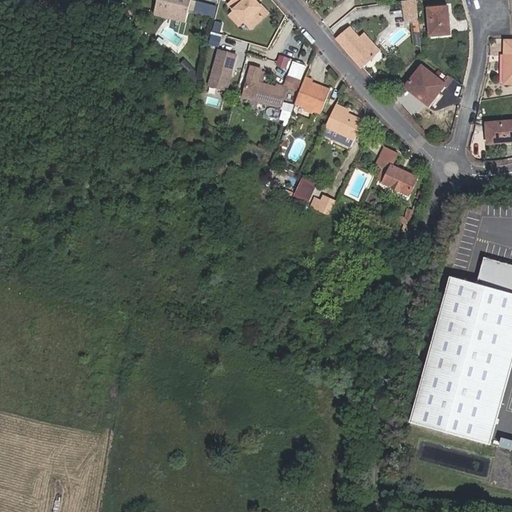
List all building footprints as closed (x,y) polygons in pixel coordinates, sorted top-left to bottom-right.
[(185,22),(191,0),(157,0),(154,14),(185,22)] [(268,13),(255,0),(233,0),(229,4),(234,11),(244,21),(251,29),(268,13)] [(418,14),(416,0),(409,0),(403,1),(405,16),(418,14)] [(198,2),(196,14),(216,17),(217,5),(198,2)] [(451,35),(448,7),(428,8),(430,36),(451,35)] [(244,21),(234,11),(229,16),(239,26),(244,21)] [(375,55),(360,38),(350,27),(337,39),(362,67),(375,55)] [(211,43),(219,46),(222,36),(214,33),(211,43)] [(380,51),(364,34),(360,38),(375,55),(380,51)] [(228,90),(238,54),(219,48),(209,85),(228,90)] [(280,55),(276,65),(289,69),(292,59),(280,55)] [(429,106),(446,84),(445,84),(442,82),(422,65),(405,87),(429,106)] [(304,71),(291,66),(288,76),(301,81),(304,71)] [(282,107),(287,88),(297,91),(301,81),(288,76),(284,87),(277,85),(276,88),(263,84),(258,83),(261,69),(251,67),(243,96),(282,107)] [(263,84),(267,71),(261,69),(258,83),(263,84)] [(448,86),(453,80),(447,76),(442,82),(445,84),(446,84),(447,85),(448,86)] [(321,114),(330,90),(312,83),(313,80),(305,77),(295,103),(305,108),(304,111),(312,114),(314,111),(321,114)] [(354,140),(363,121),(348,114),(349,111),(336,105),(326,127),(354,140)] [(511,141),(511,121),(486,123),(488,143),(511,141)] [(417,178),(392,166),(398,154),(385,148),(376,166),(382,169),(378,179),(384,181),(383,183),(409,195),(417,178)] [(308,203),(317,185),(302,178),(293,196),(308,203)] [(275,189),(277,184),(267,180),(265,185),(275,189)] [(329,216),(336,202),(323,196),(321,200),(317,210),(329,216)] [(317,210),(321,200),(314,197),(310,207),(317,210)] [(413,228),(423,204),(416,201),(412,211),(408,209),(405,218),(397,216),(395,221),(413,228)] [(409,236),(412,228),(404,224),(401,232),(409,236)] [(413,419),(484,437),(511,333),(511,263),(486,257),(477,282),(452,276),(413,419)] [(492,440),(511,368),(511,333),(484,437),(492,440)] [(511,440),(499,437),(497,446),(511,450),(511,440)]
